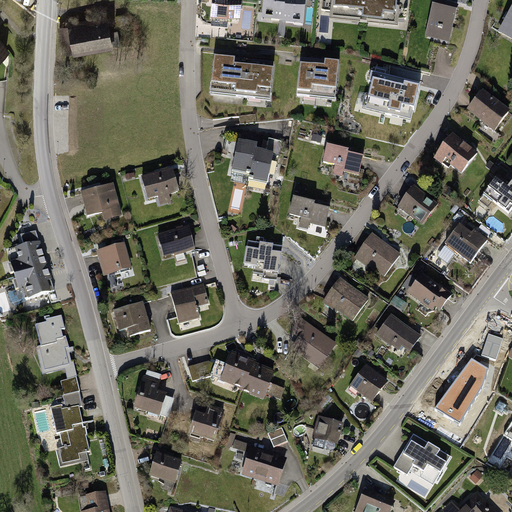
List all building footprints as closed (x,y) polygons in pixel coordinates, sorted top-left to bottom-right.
[(241,0),(211,0),(210,20),(239,23),(241,0)] [(263,0),(261,21),(281,23),(283,0),(263,0)] [(283,0),(281,23),(281,25),(303,27),(305,1),(310,1),(309,0),(283,0)] [(396,0),(334,0),(333,18),(394,24),(396,0)] [(436,8),(428,43),(452,48),(460,13),(436,8)] [(109,28),(66,34),(70,58),(112,52),(109,28)] [(275,65),(212,57),(207,97),(271,105),(275,65)] [(341,65),(298,60),(293,101),(336,106),(341,65)] [(376,70),(375,75),(371,74),(369,83),(373,84),(367,108),(386,112),(385,116),(399,119),(400,116),(409,118),(411,110),(414,111),(420,86),(384,78),(386,72),(376,70)] [(511,117),(490,96),(472,114),(497,138),(511,123),(511,117)] [(451,138),(438,157),(465,175),(478,157),(451,138)] [(245,147),(237,169),(256,175),(254,181),(271,186),(278,164),(261,159),(263,153),(245,147)] [(334,149),(328,165),(340,170),(337,177),(361,187),(371,163),(334,149)] [(175,175),(147,182),(152,203),(180,197),(175,175)] [(511,186),(501,178),(487,196),(511,214),(511,186)] [(121,214),(113,184),(83,193),(89,214),(104,210),(106,218),(121,214)] [(413,188),(399,206),(427,227),(441,209),(413,188)] [(299,202),(291,219),(327,235),(335,218),(299,202)] [(8,260),(11,272),(43,263),(34,230),(19,234),(22,243),(12,246),(16,258),(8,260)] [(188,230),(161,237),(166,255),(193,248),(188,230)] [(465,230),(451,247),(477,268),(491,251),(465,230)] [(248,243),(244,266),(256,268),(257,263),(265,264),(263,280),(277,282),(282,248),(263,245),(264,240),(257,238),(256,244),(248,243)] [(376,242),(362,259),(388,280),(402,263),(376,242)] [(124,245),(99,252),(105,273),(130,266),(124,245)] [(43,263),(11,272),(16,288),(23,286),(26,297),(51,289),(43,263)] [(429,278),(415,295),(441,316),(455,299),(429,278)] [(344,285),(328,306),(357,328),(373,307),(344,285)] [(203,287),(173,294),(180,321),(198,317),(195,305),(207,302),(203,287)] [(143,303),(116,311),(121,328),(129,326),(131,333),(149,328),(143,303)] [(396,321),(381,342),(398,354),(402,349),(413,357),(424,341),(396,321)] [(64,324),(42,330),(54,374),(76,368),(64,324)] [(312,330),(297,349),(321,369),(337,349),(312,330)] [(233,354),(224,378),(242,385),(240,388),(264,397),(265,393),(281,399),(285,389),(269,383),(273,372),(253,365),(254,362),(233,354)] [(472,361),(435,411),(460,425),(483,389),(489,371),(472,361)] [(369,370),(355,389),(376,405),(390,386),(369,370)] [(145,377),(136,405),(159,412),(165,394),(157,391),(160,381),(145,377)] [(70,407),(58,409),(67,456),(64,456),(67,472),(87,468),(86,460),(94,458),(82,395),(68,397),(70,407)] [(170,415),(175,398),(167,396),(162,413),(170,415)] [(202,414),(194,439),(224,449),(232,424),(202,414)] [(320,418),(315,437),(337,443),(342,424),(320,418)] [(274,445),(289,441),(285,430),(271,434),(274,445)] [(412,433),(392,466),(406,474),(412,464),(436,478),(449,455),(412,433)] [(255,455),(247,480),(283,492),(291,467),(255,455)] [(181,464),(157,457),(151,476),(175,483),(181,464)] [(451,502),(443,510),(445,511),(494,511),(478,494),(460,511),(451,502)] [(367,499),(362,511),(394,511),(395,509),(367,499)] [(113,511),(111,501),(85,506),(86,511),(113,511)]
